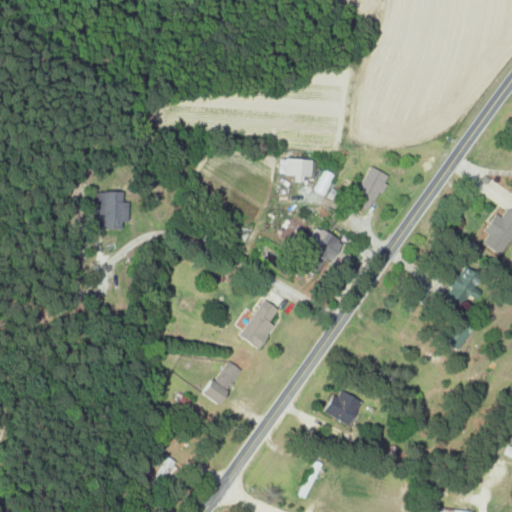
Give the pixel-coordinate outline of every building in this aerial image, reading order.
[(311,159),(275,158),(275,175),(287,175),(286,182),(297,183),(298,176),(311,177),(311,159)] [(368,210),(383,174),(364,166),(349,202),(368,210)] [(511,232),(511,197),(498,217),(491,213),(480,229),(485,233),(478,243),(496,256),(511,232)] [(293,263),(316,275),(335,239),(312,228),(293,263)] [(437,291),(443,295),(439,302),(451,310),(464,293),(466,295),(473,286),(451,271),(437,291)] [(273,308),(255,299),(234,339),(254,350),(268,323),(265,322),(273,308)] [(468,335),(458,325),(442,339),(452,350),(468,335)] [(204,379),(195,390),(213,403),(236,372),(222,362),(208,382),(204,379)] [(358,400),(328,388),(319,412),(352,426),(357,414),(353,413),(358,400)] [(501,453),(511,457),(511,447),(505,444),(501,453)]
